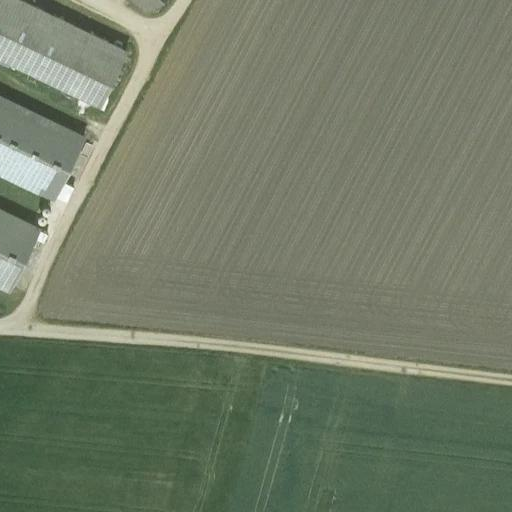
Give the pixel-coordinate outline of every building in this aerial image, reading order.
[(71,24),(21,0),(0,0),(0,55),(45,77),(71,24)] [(138,0),(147,9),(155,0),(138,0)] [(126,50),(71,24),(45,77),(99,104),(126,50)] [(83,138),(0,97),(0,169),(66,201),(73,187),(62,182),(83,138)] [(47,234),(0,211),(0,282),(11,288),(35,238),(43,242),(47,234)]
